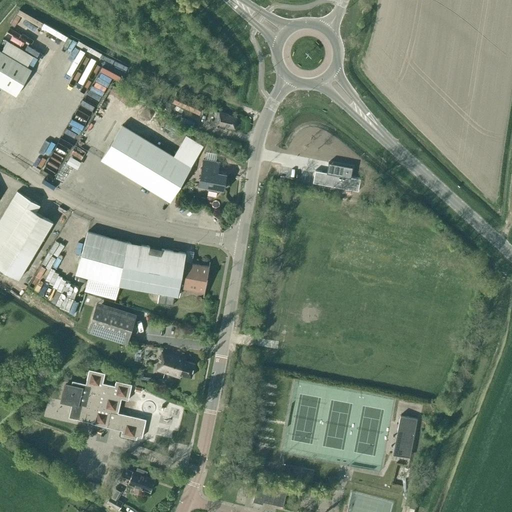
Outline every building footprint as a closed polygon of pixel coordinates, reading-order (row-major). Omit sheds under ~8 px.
[(0,86),(16,96),(31,70),(0,51),(0,86)] [(202,103),(176,92),(172,101),(198,113),(202,103)] [(213,125),(225,128),(225,126),(234,128),(237,117),(228,115),(228,114),(216,111),(213,125)] [(170,201),(191,166),(203,146),(186,135),(173,156),(122,125),(101,159),(170,201)] [(77,168),(81,162),(71,156),(68,162),(77,168)] [(203,159),(198,185),(209,187),(209,189),(216,191),(217,188),(223,190),(226,174),(214,172),(216,161),(203,159)] [(351,177),(353,167),(328,162),(328,164),(329,164),(327,171),(326,172),(315,170),(313,182),(358,191),(360,179),(351,177)] [(41,205),(18,192),(0,222),(0,267),(19,279),(52,222),(37,212),(41,205)] [(178,296),(179,287),(204,291),(203,297),(204,297),(210,261),(209,266),(184,262),(185,253),(126,242),(87,232),(76,274),(118,285),(159,293),(158,303),(173,305),(174,295),(178,296)] [(80,295),(83,291),(81,290),(71,310),(76,312),(84,297),(80,295)] [(98,302),(96,309),(89,331),(126,342),(135,313),(98,302)] [(157,371),(180,378),(181,375),(190,378),(195,363),(184,360),(185,356),(163,349),(157,371)] [(131,385),(116,381),(115,386),(102,384),(104,374),(89,370),(86,384),(72,381),(71,384),(64,382),(60,402),(71,404),(68,418),(78,420),(92,424),(122,431),(121,435),(137,439),(137,436),(142,437),(146,419),(117,413),(121,399),(128,400),(131,385)] [(400,415),(397,428),(397,430),(402,431),(398,449),(407,451),(411,452),(417,419),(400,415)] [(129,484),(150,491),(154,479),(145,476),(147,471),(137,468),(135,473),(123,469),(120,477),(130,480),(129,484)] [(253,502),(263,504),(263,502),(282,506),(286,491),(266,486),(257,484),(253,502)] [(102,503),(117,511),(123,502),(118,499),(122,490),(115,486),(110,495),(108,493),(102,503)]
